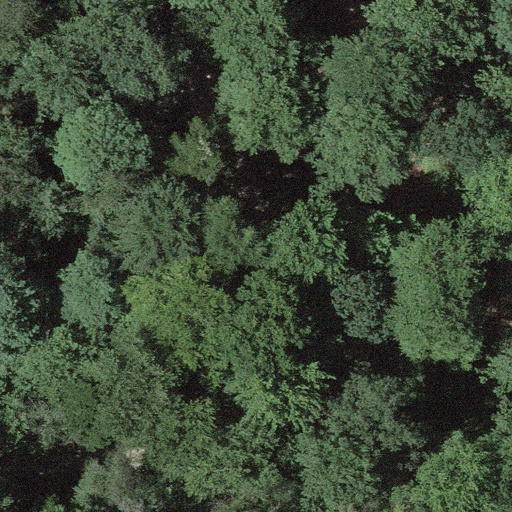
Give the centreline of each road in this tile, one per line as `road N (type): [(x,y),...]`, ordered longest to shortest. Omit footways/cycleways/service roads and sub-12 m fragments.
road 1 (track): [(181,0),(190,46),(369,428),(428,511)]
road 2 (track): [(0,465),(369,428)]
